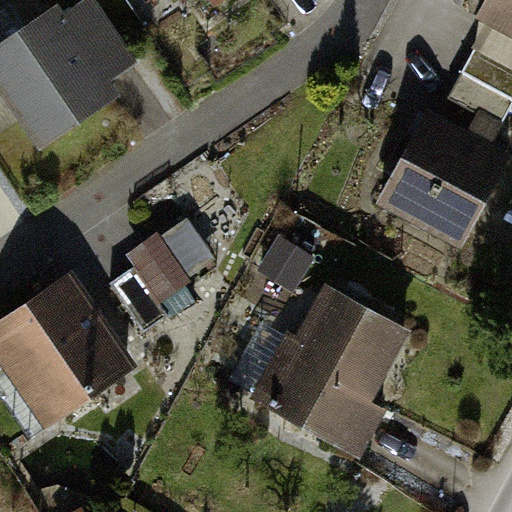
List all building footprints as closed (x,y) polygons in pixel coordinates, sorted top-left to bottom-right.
[(61,0),(54,0),(0,34),(0,83),(35,138),(145,68),(101,0),(73,0),(65,6),(61,0)] [(187,0),(203,22),(236,0),(187,0)] [(511,0),(483,0),(474,19),(511,38),(511,0)] [(511,162),(511,156),(429,113),(379,208),(464,252),(511,162)] [(163,241),(130,260),(159,308),(191,289),(163,241)] [(73,277),(0,324),(0,364),(45,434),(136,375),(73,277)] [(408,337),(327,294),(265,410),(360,460),(383,416),(370,409),(408,337)]
